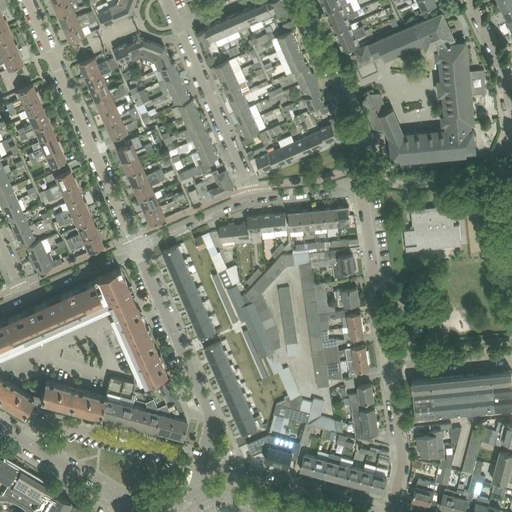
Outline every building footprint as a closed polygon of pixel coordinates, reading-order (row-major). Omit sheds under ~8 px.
[(76,0),(62,0),(53,4),(54,7),(54,6),(55,6),(60,16),(75,9),(71,2),(76,0)] [(116,18),(132,11),(131,8),(134,7),(136,0),(118,0),(119,1),(110,4),(110,5),(116,18)] [(260,2),(256,4),(263,20),(265,26),(277,21),(274,15),(267,0),(261,3),(260,2)] [(281,0),(267,0),(274,15),(278,13),(279,14),(282,12),(284,18),(289,16),(281,0)] [(324,0),(322,1),(326,11),(348,1),(347,0),(324,0)] [(331,21),(355,10),(351,0),(326,11),(331,21)] [(434,0),(418,0),(423,8),(419,10),(421,15),(427,12),(425,9),(436,4),(434,0)] [(511,6),(511,0),(498,0),(503,11),(511,6)] [(263,20),(256,4),(255,4),(255,5),(250,8),(249,7),(244,9),(251,26),(263,20)] [(116,18),(110,5),(108,6),(109,7),(105,9),(105,8),(99,11),(105,26),(117,20),(116,18)] [(511,6),(503,11),(509,21),(511,19),(511,6)] [(64,29),(95,15),(92,10),(78,16),(75,9),(60,16),(64,26),(63,26),(62,26),(64,29)] [(251,26),(244,9),(243,9),(244,10),(238,13),(237,12),(232,14),(239,31),(251,26)] [(356,10),(355,10),(331,21),(335,31),(351,24),(349,18),(358,14),(356,10)] [(401,156),(401,160),(467,153),(467,150),(475,149),(473,130),(471,130),(470,122),(474,122),(471,91),(475,90),(478,93),(485,92),(486,89),(484,70),(482,68),(475,69),(473,72),(470,72),(466,41),(458,42),(456,36),(454,37),(447,21),(448,21),(443,10),(376,39),(377,40),(368,44),(369,44),(356,50),(361,61),(365,63),(368,61),(370,57),(369,55),(373,53),(374,57),(383,53),(385,59),(423,43),(427,52),(438,45),(440,51),(436,51),(437,58),(440,58),(443,79),(439,79),(440,93),(444,93),(446,115),(443,115),(443,122),(447,122),(447,127),(403,132),(393,107),(386,111),(376,88),(364,92),(366,96),(362,101),(374,127),(382,128),(383,128),(384,131),(387,129),(391,138),(392,144),(393,157),(401,156)] [(239,31),(232,14),(227,17),(227,18),(221,20),(221,19),(220,20),(227,36),(239,31)] [(97,20),(95,15),(64,29),(65,31),(66,31),(70,41),(85,34),(82,27),(97,20)] [(400,26),(395,16),(390,19),(394,29),(400,26)] [(296,24),(294,19),(283,24),(285,29),(296,24)] [(227,36),(220,20),(215,22),(215,23),(209,26),(215,41),(216,41),(227,36)] [(9,26),(8,23),(0,26),(0,41),(12,36),(8,27),(9,26)] [(363,25),(353,29),(351,24),(335,31),(340,41),(365,29),(363,25)] [(215,41),(209,26),(205,28),(205,29),(198,32),(206,52),(211,50),(208,44),(212,43),(211,43),(215,41)] [(344,51),(360,44),(357,38),(367,33),(365,29),(340,41),(344,51)] [(297,42),(292,30),(278,36),(275,37),(272,38),(278,51),(283,48),(297,42)] [(16,47),(12,36),(0,41),(0,50),(0,56),(19,48),(18,46),(17,46),(18,46),(16,47)] [(256,37),(249,39),(251,45),(258,42),(256,37)] [(162,47),(161,44),(148,39),(145,40),(144,38),(128,45),(133,57),(134,58),(142,55),(145,55),(142,62),(150,65),(153,59),(155,59),(159,68),(160,67),(172,62),(165,46),(162,47)] [(128,45),(127,42),(115,48),(121,62),(133,57),(128,45)] [(303,54),(297,42),(283,48),(289,60),(303,54)] [(20,51),(19,48),(0,56),(0,62),(5,61),(8,68),(23,61),(19,51),(20,51)] [(307,64),(303,54),(289,60),(294,72),(309,66),(308,64),(307,64)] [(217,55),(215,56),(206,60),(208,65),(219,60),(217,55)] [(84,76),(116,62),(113,56),(99,63),(96,56),(80,62),(85,73),(84,73),(83,73),(84,76)] [(229,59),(224,62),(215,66),(220,77),(234,71),(229,59)] [(180,73),(175,61),(172,62),(160,67),(165,79),(180,73)] [(103,74),(118,67),(116,62),(84,76),(86,78),(87,77),(91,87),(106,81),(103,74)] [(312,72),(309,66),(294,72),(299,85),(317,77),(314,71),(312,72)] [(128,70),(123,72),(126,79),(131,77),(128,70)] [(240,83),(234,71),(220,77),(225,89),(240,83)] [(185,84),(180,73),(160,81),(165,93),(170,91),(185,84)] [(319,82),(317,77),(299,85),(305,97),(320,90),(317,82),(319,82)] [(245,80),(240,83),(225,89),(230,100),(245,94),(250,92),(245,80)] [(95,100),(126,86),(124,81),(109,88),(106,81),(91,87),(96,97),(95,98),(95,97),(94,98),(95,100)] [(37,94),(33,83),(18,90),(21,97),(6,104),(9,109),(40,95),(39,93),(38,93),(37,94)] [(190,96),(185,84),(170,91),(176,102),(190,96)] [(128,92),(126,86),(95,100),(97,103),(98,102),(102,112),(117,105),(114,98),(128,92)] [(139,91),(132,94),(135,98),(141,95),(142,98),(136,100),(138,105),(144,102),(150,100),(145,88),(139,91)] [(320,91),(320,90),(305,97),(310,109),(324,103),(319,91),(320,91)] [(250,106),(245,94),(230,100),(235,112),(250,106)] [(41,98),(40,95),(9,109),(11,114),(26,108),(29,115),(44,108),(39,98),(41,98)] [(193,98),(184,102),(179,104),(184,116),(198,110),(193,98)] [(333,108),(331,103),(320,108),(322,113),(333,108)] [(290,104),(283,107),(288,119),(293,117),(290,110),(293,108),(290,104)] [(106,125),(137,111),(135,106),(120,112),(117,105),(102,112),(107,122),(106,122),(105,122),(106,125)] [(255,117),(250,106),(235,112),(241,124),(255,117)] [(48,118),(44,108),(29,115),(32,122),(17,128),(19,133),(51,120),(50,118),(49,118),(48,118)] [(150,115),(148,110),(141,113),(143,118),(150,115)] [(203,121),(198,110),(184,116),(189,127),(203,121)] [(139,116),(137,111),(106,125),(107,128),(108,128),(108,127),(109,127),(113,137),(128,130),(125,123),(139,116)] [(303,112),(297,114),(300,121),(306,119),(303,112)] [(332,123),(338,120),(336,116),(330,118),(332,123),(320,128),(321,129),(320,130),(326,144),(327,143),(327,142),(338,137),(332,123)] [(260,129),(255,117),(241,124),(246,135),(260,129)] [(52,123),(51,120),(19,133),(22,139),(36,132),(39,139),(54,133),(50,123),(51,123),(52,123)] [(189,127),(184,130),(189,142),(194,139),(208,133),(203,121),(189,127)] [(269,140),(265,130),(260,132),(264,142),(269,140)] [(326,144),(320,130),(307,135),(314,151),(320,149),(319,147),(326,144)] [(59,143),(54,133),(39,139),(43,146),(28,153),(30,158),(62,145),(60,142),(60,143),(59,143)] [(171,135),(164,138),(169,150),(175,147),(172,141),(173,140),(178,138),(176,133),(171,135)] [(214,145),(208,133),(194,139),(199,151),(214,145)] [(314,151),(307,135),(294,141),(301,155),(309,151),(310,153),(314,151)] [(252,136),(251,136),(241,140),(244,146),(255,141),(252,136)] [(122,162),(153,148),(151,142),(136,149),(133,141),(118,148),(122,158),(121,159),(121,158),(122,162)] [(301,155),(294,141),(282,146),(289,162),(294,160),(293,158),(301,155)] [(18,151),(15,143),(10,146),(13,153),(18,151)] [(63,148),(62,145),(30,158),(33,163),(47,157),(50,164),(65,158),(61,148),(62,148),(63,148)] [(219,156),(214,145),(199,151),(192,154),(197,165),(179,172),(182,179),(202,170),(205,169),(202,163),(219,156)] [(289,162),(282,146),(269,152),(275,166),(282,163),(283,165),(289,162)] [(155,153),(153,148),(122,162),(123,164),(124,164),(124,163),(125,163),(129,173),(144,167),(141,159),(155,153)] [(255,151),(248,155),(250,159),(256,156),(262,171),(274,165),(274,167),(275,166),(269,152),(268,152),(268,151),(257,156),(255,151)] [(181,159),(179,154),(172,157),(174,162),(179,160),(181,159)] [(181,159),(174,162),(177,168),(184,165),(181,159)] [(234,186),(225,165),(224,165),(222,161),(218,163),(219,165),(202,172),(206,180),(196,184),(203,200),(213,195),(213,196),(234,186)] [(133,186),(164,173),(162,167),(147,174),(144,167),(129,173),(133,183),(132,183),(133,186)] [(75,179),(70,169),(55,176),(58,183),(44,189),(46,195),(78,181),(76,178),(76,179),(75,179)] [(0,190),(11,185),(6,172),(0,174),(0,190)] [(166,178),(164,173),(133,186),(134,189),(134,188),(135,188),(140,198),(155,192),(152,184),(166,178)] [(79,184),(78,181),(46,195),(49,200),(63,194),(66,201),(81,194),(77,184),(78,184),(79,184)] [(17,198),(11,185),(0,190),(0,197),(1,200),(0,199),(0,203),(1,206),(17,198)] [(144,211),(175,197),(172,192),(158,198),(155,192),(140,198),(144,208),(143,208),(142,208),(144,211)] [(86,204),(81,194),(66,201),(69,208),(55,214),(57,220),(88,206),(87,203),(87,204),(86,204)] [(177,202),(175,197),(144,211),(145,213),(146,212),(151,223),(166,216),(163,209),(177,202)] [(23,212),(17,198),(1,206),(3,211),(5,210),(9,218),(23,212)] [(462,245),(460,224),(454,225),(453,220),(457,220),(455,204),(411,209),(413,225),(415,224),(415,229),(405,230),(406,243),(407,244),(407,243),(411,243),(412,253),(419,252),(418,248),(435,246),(435,247),(445,246),(444,245),(461,243),(461,245),(462,245)] [(349,205),(349,206),(345,206),(337,207),(339,224),(347,223),(347,224),(351,224),(349,205)] [(89,208),(88,206),(57,220),(60,225),(74,218),(77,226),(92,219),(88,209),(89,208),(89,209),(89,208)] [(337,207),(333,207),(325,208),(327,225),(335,225),(339,225),(339,224),(337,207)] [(325,208),(321,209),(321,208),(313,209),(315,227),(323,226),(323,227),(327,226),(327,225),(325,208)] [(301,211),(297,211),(297,210),(295,211),(295,209),(290,210),(290,211),(289,211),(290,229),(299,228),(299,229),(303,229),(303,228),(301,211)] [(313,209),(309,210),(309,209),(301,210),(301,211),(303,228),(309,227),(310,232),(315,232),(315,227),(313,209)] [(29,225),(23,212),(9,218),(12,226),(10,227),(13,232),(29,225)] [(286,212),(273,213),(275,228),(287,227),(286,212)] [(275,228),(273,213),(260,214),(262,230),(275,228)] [(262,230),(260,214),(248,215),(248,220),(249,231),(250,231),(262,230)] [(97,229),(92,219),(77,226),(80,233),(66,239),(68,244),(99,231),(98,228),(97,229)] [(249,231),(248,220),(243,221),(243,223),(235,224),(235,222),(234,222),(236,240),(236,242),(251,241),(250,231),(249,231)] [(236,240),(234,222),(229,222),(229,224),(220,225),(221,241),(236,240)] [(35,238),(29,225),(13,232),(15,237),(17,236),(21,244),(35,238)] [(100,233),(99,231),(68,244),(71,249),(85,243),(88,250),(103,244),(99,234),(100,233)] [(211,235),(209,231),(202,234),(207,245),(207,246),(213,243),(210,235),(211,235)] [(207,245),(202,234),(195,238),(200,248),(207,245)] [(53,250),(47,236),(26,245),(30,253),(28,254),(30,260),(49,251),(53,250)] [(59,247),(65,244),(66,244),(63,239),(56,242),(59,247)] [(277,248),(280,252),(286,246),(282,243),(277,248)] [(178,244),(177,244),(162,251),(169,265),(184,258),(178,244)] [(276,257),(280,252),(277,248),(272,253),(276,257)] [(353,262),(352,253),(337,256),(336,249),(323,250),(324,257),(324,258),(329,257),(330,263),(333,263),(335,277),(345,276),(345,271),(354,270),(354,269),(356,269),(355,261),(353,262)] [(324,257),(323,250),(318,251),(312,251),(309,252),(310,258),(313,258),(324,257)] [(38,272),(62,262),(60,258),(54,261),(49,251),(30,260),(33,265),(35,264),(38,272)] [(310,258),(309,252),(305,252),(299,253),(294,253),(295,264),(300,264),(311,262),(310,258)] [(290,265),(289,254),(282,254),(279,258),(287,265),(290,265)] [(190,272),(184,258),(169,265),(175,279),(190,272)] [(287,265),(279,258),(275,262),(283,269),(287,265)] [(283,269),(275,262),(272,265),(280,273),(283,269)] [(280,273),(272,265),(268,269),(276,277),(280,273)] [(113,315),(119,328),(143,381),(166,371),(143,318),(137,304),(131,307),(125,293),(131,291),(120,268),(119,266),(96,276),(97,278),(86,283),(86,285),(81,288),(80,286),(80,288),(75,290),(74,288),(59,295),(60,297),(55,299),(54,297),(53,298),(54,299),(48,302),(48,300),(33,307),(34,308),(28,311),(28,309),(27,309),(28,311),(22,314),(22,312),(7,318),(8,320),(2,323),(1,321),(0,321),(0,349),(108,301),(114,315),(113,315)] [(257,277),(263,271),(259,267),(254,273),(257,277)] [(234,283),(227,268),(219,272),(226,287),(234,283)] [(276,277),(268,269),(265,273),(273,281),(276,277)] [(197,287),(190,272),(175,279),(181,293),(197,287)] [(251,284),(257,277),(254,273),(247,281),(251,284)] [(273,281),(265,273),(261,277),(270,285),(273,281)] [(270,285),(261,277),(258,281),(266,288),(270,285)] [(266,288),(258,281),(254,285),(248,291),(245,294),(249,298),(262,292),(263,292),(266,288)] [(326,281),(314,283),(315,288),(316,293),(316,299),(317,304),(318,309),(319,313),(336,310),(335,304),(329,305),(326,281)] [(262,321),(260,317),(258,312),(256,307),(254,303),(254,302),(249,298),(245,294),(248,291),(246,289),(240,292),(237,285),(228,289),(243,322),(246,320),(256,343),(262,356),(266,354),(275,350),(274,349),(269,336),(267,331),(264,326),(262,321)] [(203,301),(197,287),(181,293),(187,308),(203,301)] [(344,296),(338,297),(339,305),(345,304),(359,302),(357,287),(343,289),(343,290),(344,296)] [(265,297),(263,292),(262,292),(249,298),(254,302),(265,297)] [(256,307),(267,302),(265,297),(254,302),(256,307)] [(209,315),(203,301),(187,308),(194,322),(209,315)] [(258,312),(269,307),(267,302),(256,307),(258,312)] [(271,312),(269,307),(258,312),(260,317),(271,312)] [(336,310),(319,313),(319,314),(320,319),(320,320),(328,319),(337,318),(336,310)] [(273,317),(271,312),(260,317),(262,321),(273,317)] [(348,315),(342,316),(344,326),(349,325),(363,323),(361,312),(347,314),(348,315)] [(216,329),(209,315),(194,322),(200,336),(216,329)] [(275,322),(273,317),(262,321),(264,326),(275,322)] [(278,327),(275,322),(264,326),(267,331),(278,327)] [(350,331),(344,332),(345,338),(351,337),(351,338),(364,336),(363,323),(349,325),(350,331)] [(269,336),(280,331),(278,327),(267,331),(269,336)] [(328,328),(326,329),(321,329),(322,335),(323,340),(323,345),(323,346),(338,344),(337,337),(330,338),(328,328)] [(282,346),(280,331),(269,336),(274,349),(275,350),(277,350),(276,348),(282,346)] [(227,355),(220,340),(205,347),(211,362),(227,355)] [(338,344),(323,346),(324,350),(325,355),(326,360),(326,362),(341,360),(339,349),(338,344)] [(352,346),(346,347),(348,359),(368,356),(366,344),(352,346)] [(275,350),(266,354),(269,361),(279,356),(277,350),(275,350)] [(233,369),(227,355),(211,362),(217,376),(233,369)] [(282,362),(279,356),(269,361),(271,366),(282,362)] [(368,356),(348,359),(350,371),(369,369),(368,356)] [(341,360),(326,362),(326,365),(327,371),(328,376),(329,379),(343,377),(341,360)] [(284,368),(282,362),(271,366),(274,372),(278,370),(284,368)] [(289,366),(284,368),(278,370),(281,375),(291,371),(289,366)] [(217,376),(224,390),(239,383),(233,369),(217,376)] [(511,374),(511,370),(491,372),(495,411),(511,409),(511,374)] [(293,375),(291,371),(281,375),(281,376),(283,380),(293,375)] [(495,411),(491,372),(471,374),(475,413),(495,411)] [(475,413),(471,374),(452,376),(456,415),(475,413)] [(113,419),(124,379),(111,375),(105,395),(99,415),(113,419)] [(295,380),(293,375),(283,380),(284,382),(285,385),(295,380)] [(456,415),(452,376),(432,378),(436,417),(456,415)] [(416,419),(436,417),(432,378),(411,380),(416,419)] [(49,400),(63,404),(62,405),(70,407),(75,387),(46,379),(40,399),(48,402),(49,400)] [(132,396),(134,388),(136,382),(124,379),(113,419),(126,422),(132,402),(134,397),(132,396)] [(178,398),(170,379),(162,382),(171,401),(178,398)] [(34,395),(20,387),(8,380),(0,392),(0,399),(4,402),(4,400),(16,407),(15,409),(23,413),(34,395)] [(297,385),(295,380),(285,385),(287,389),(297,385)] [(182,435),(185,426),(184,426),(186,417),(178,398),(171,401),(162,382),(159,384),(171,413),(172,413),(167,433),(180,437),(182,435)] [(224,390),(230,404),(245,397),(239,383),(224,390)] [(374,400),(372,383),(358,385),(359,392),(349,393),(350,403),(368,400),(374,400)] [(167,433),(172,413),(171,413),(159,384),(149,388),(153,396),(159,410),(153,430),(167,433)] [(299,390),(297,385),(287,389),(289,394),(299,390)] [(78,408),(92,411),(91,413),(99,415),(105,395),(75,387),(70,407),(77,409),(78,408)] [(146,403),(141,390),(139,389),(134,388),(132,396),(134,397),(132,402),(126,422),(140,426),(146,403)] [(159,410),(153,396),(149,388),(144,391),(141,390),(146,403),(140,426),(153,430),(159,410)] [(302,394),(299,390),(289,394),(291,399),(302,394)] [(286,399),(277,403),(288,406),(295,408),(291,399),(289,394),(284,396),(286,399)] [(302,394),(291,399),(295,408),(300,409),(303,398),(302,394)] [(251,412),(245,397),(230,404),(236,418),(251,412)] [(322,410),(325,400),(315,397),(314,401),(312,407),(322,410)] [(303,398),(300,409),(301,409),(305,411),(308,400),(303,398)] [(310,412),(312,407),(314,401),(308,400),(305,411),(309,412),(310,412)] [(354,422),(377,418),(375,406),(369,406),(368,400),(351,403),(354,422)] [(288,406),(285,416),(307,421),(309,412),(305,411),(301,409),(300,409),(295,408),(288,406)] [(265,423),(260,413),(254,416),(251,412),(236,418),(242,433),(265,423)] [(321,415),(310,412),(309,412),(307,421),(316,424),(318,425),(321,415)] [(318,425),(325,426),(328,417),(321,415),(318,425)] [(328,417),(325,426),(336,429),(334,418),(328,417)] [(377,418),(354,422),(356,436),(374,441),(374,440),(373,432),(378,431),(377,418)] [(314,432),(316,424),(307,421),(301,442),(308,443),(311,431),(314,432)] [(505,428),(503,438),(511,440),(511,422),(507,421),(505,428)] [(330,438),(332,429),(324,427),(322,436),(330,438)] [(462,427),(451,428),(452,435),(453,441),(453,442),(458,441),(462,427)] [(482,437),(481,440),(494,443),(496,436),(490,435),(492,429),(484,427),(483,431),(482,437)] [(441,429),(429,430),(429,434),(417,435),(418,445),(438,443),(443,443),(441,429)] [(339,433),(338,437),(337,442),(345,444),(346,439),(347,435),(339,433)] [(260,437),(248,443),(253,453),(259,450),(260,449),(267,451),(265,460),(266,460),(266,461),(271,463),(271,461),(277,463),(283,438),(268,434),(260,437)] [(283,438),(277,463),(282,464),(282,466),(287,467),(287,466),(289,466),(291,457),(297,459),(300,447),(293,445),(294,440),(283,438)] [(493,449),(494,443),(481,440),(481,442),(480,445),(493,449)] [(444,456),(443,443),(438,443),(418,445),(419,449),(421,449),(421,455),(431,454),(431,457),(444,456)] [(391,462),(389,450),(381,448),(380,451),(378,459),(391,462)] [(511,465),(511,453),(505,452),(500,450),(496,465),(511,469),(511,465)] [(336,478),(340,462),(341,456),(342,456),(342,455),(330,452),(328,459),(324,475),(325,475),(328,476),(329,477),(329,478),(335,479),(335,478),(336,478)] [(313,471),(317,456),(305,453),(304,457),(300,469),(301,469),(301,468),(305,469),(305,470),(306,470),(306,471),(311,473),(312,472),(313,472),(313,471)] [(452,467),(455,455),(455,453),(446,453),(447,458),(442,458),(441,464),(447,466),(452,467)] [(0,511),(78,511),(80,509),(69,504),(71,500),(56,493),(56,491),(42,483),(45,479),(20,464),(5,456),(3,459),(0,457),(0,511)] [(324,475),(328,459),(317,456),(313,471),(313,472),(317,473),(316,473),(318,473),(317,475),(323,476),(323,475),(324,475),(325,475),(324,475)] [(484,461),(476,459),(475,463),(474,468),(472,473),(473,473),(471,478),(477,480),(484,482),(485,476),(480,474),(484,461)] [(348,481),(352,465),(340,462),(336,478),(340,479),(341,480),(341,481),(346,482),(347,481),(348,482),(348,481)] [(442,482),(447,466),(441,464),(440,464),(436,480),(442,482)] [(359,485),(363,468),(352,465),(348,481),(352,482),(351,483),(353,483),(352,484),(358,485),(358,484),(359,485)] [(383,491),(387,475),(389,468),(377,465),(376,468),(376,467),(371,488),(371,487),(375,488),(375,489),(376,489),(376,490),(381,492),(382,491),(383,491)] [(507,483),(511,469),(496,465),(493,479),(507,483)] [(448,484),(452,468),(452,467),(447,466),(442,482),(448,484)] [(371,488),(375,472),(363,468),(359,485),(360,484),(363,485),(363,486),(364,486),(364,487),(370,489),(370,488),(371,488)] [(419,477),(413,499),(414,499),(414,501),(415,502),(427,505),(429,505),(429,503),(430,504),(436,482),(419,477)] [(471,478),(469,488),(470,489),(475,490),(476,484),(477,480),(471,478)] [(506,488),(499,486),(494,484),(492,493),(497,494),(504,496),(506,488)] [(445,487),(440,506),(452,509),(456,495),(449,493),(451,489),(445,487)] [(452,510),(451,511),(458,511),(459,511),(460,511),(463,511),(470,490),(464,488),(462,497),(456,495),(452,509),(452,510)] [(473,511),(486,511),(489,505),(490,499),(478,495),(476,502),(473,511)]
